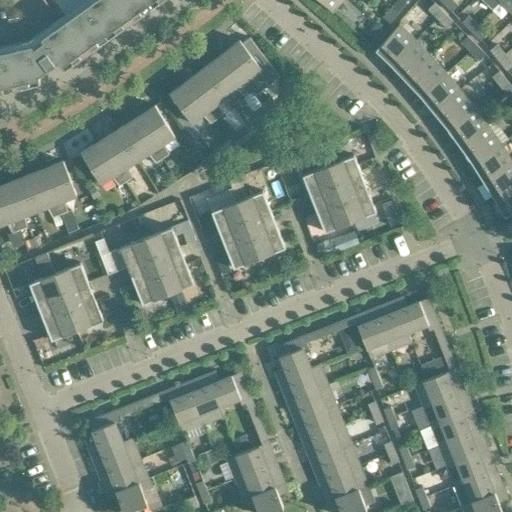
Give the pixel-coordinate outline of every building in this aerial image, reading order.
[(0,91),(12,89),(40,83),(38,74),(58,60),(64,69),(85,54),(87,53),(85,50),(155,0),(46,0),(62,21),(43,35),(41,37),(43,40),(33,47),(31,44),(3,50),(0,50),(0,91)] [(342,0),(320,0),(332,11),(342,0)] [(398,13),(407,3),(403,0),(397,0),(392,7),(398,13)] [(458,5),(452,0),(444,0),(442,2),(456,16),(463,10),(458,5)] [(511,12),(511,0),(501,0),(501,1),(511,12)] [(428,9),(437,18),(444,12),(434,3),(428,9)] [(390,23),(398,13),(392,7),(383,17),(390,23)] [(453,21),(444,12),(437,18),(446,27),(453,21)] [(462,21),(471,31),(477,24),(468,15),(462,21)] [(369,33),(376,39),(384,29),(378,24),(369,33)] [(391,64),(416,40),(400,24),(375,49),(391,64)] [(486,34),(477,24),(471,31),(480,40),(486,34)] [(461,42),(470,51),(476,45),(467,36),(461,42)] [(240,39),(222,53),(251,92),(258,87),(252,77),(262,69),(240,39)] [(405,80),(431,56),(416,40),(391,64),(405,80)] [(490,50),(498,60),(505,54),(497,44),(490,50)] [(486,54),(476,45),(470,51),(479,60),(486,54)] [(251,92),(222,53),(205,66),(227,95),(237,88),(245,97),(251,92)] [(511,65),(511,62),(505,54),(498,60),(506,70),(511,65)] [(420,95),(446,72),(431,56),(405,80),(420,95)] [(227,95),(205,66),(187,79),(217,118),(223,113),(217,103),(227,95)] [(499,71),(492,76),(501,86),(507,81),(499,71)] [(433,111),(460,89),(446,72),(420,95),(433,111)] [(217,118),(187,79),(170,93),(192,122),(202,114),(211,123),(217,118)] [(511,93),(511,86),(507,81),(501,86),(509,96),(511,93)] [(446,128),(475,106),(460,89),(433,111),(446,128)] [(155,105),(136,117),(162,158),(169,154),(164,143),(175,136),(155,105)] [(459,145),(488,124),(475,106),(446,128),(459,145)] [(162,158),(136,117),(118,128),(138,159),(148,153),(155,162),(162,158)] [(500,142),(506,138),(493,120),(488,124),(459,145),(471,162),(500,142)] [(138,159),(118,128),(100,140),(126,181),(133,177),(127,166),(138,159)] [(126,181),(100,140),(81,152),(101,183),(111,176),(119,185),(126,181)] [(482,180),(511,161),(511,160),(500,142),(471,162),(482,180)] [(354,154),(328,164),(339,193),(365,183),(354,154)] [(63,160),(42,168),(60,214),(68,211),(64,199),(76,195),(63,160)] [(493,197),(511,186),(511,161),(482,180),(493,197)] [(339,193),(328,164),(302,175),(313,203),(339,193)] [(60,214),(42,168),(22,176),(36,210),(47,206),(53,217),(60,214)] [(36,210),(22,176),(2,184),(20,229),(27,227),(24,215),(36,210)] [(376,211),(365,183),(339,193),(350,221),(376,211)] [(20,229),(2,184),(0,184),(0,224),(7,222),(12,232),(20,229)] [(95,185),(89,189),(95,198),(101,195),(95,185)] [(511,186),(493,197),(504,216),(511,212),(511,186)] [(263,190),(237,200),(248,229),(274,219),(263,190)] [(350,221),(339,193),(313,203),(325,231),(350,221)] [(248,229),(237,200),(211,211),(222,239),(248,229)] [(285,247),(274,219),(248,229),(259,257),(285,247)] [(172,226),(146,236),(157,265),(183,255),(172,226)] [(259,257),(248,229),(222,239),(234,267),(259,257)] [(157,265),(146,236),(109,251),(101,232),(94,235),(109,273),(127,266),(131,275),(157,265)] [(47,252),(34,257),(37,263),(49,259),(47,252)] [(194,283),(183,255),(157,265),(168,293),(194,283)] [(81,262),(55,272),(66,301),(92,291),(81,262)] [(168,293),(157,265),(131,275),(142,303),(168,293)] [(66,301),(55,272),(29,283),(40,311),(66,301)] [(103,319),(92,291),(66,301),(77,329),(103,319)] [(403,296),(394,299),(407,332),(427,324),(429,329),(439,325),(428,297),(407,305),(403,296)] [(407,332),(394,299),(375,307),(391,349),(411,341),(407,332)] [(77,329),(66,301),(40,311),(51,339),(77,329)] [(391,349),(375,307),(354,315),(370,357),(391,349)] [(348,318),(333,324),(335,330),(351,324),(348,318)] [(312,339),(335,330),(333,324),(310,333),(312,339)] [(435,333),(441,349),(448,346),(442,331),(435,333)] [(275,371),(278,380),(311,368),(303,348),(308,346),(304,335),(276,346),(284,368),(275,371)] [(454,362),(448,346),(441,349),(447,364),(454,362)] [(320,364),(311,368),(278,380),(286,400),(328,384),(320,364)] [(375,365),(368,368),(372,378),(379,375),(375,365)] [(414,384),(423,404),(464,388),(456,367),(414,384)] [(216,370),(207,373),(220,406),(239,398),(241,403),(252,399),(240,371),(219,379),(216,370)] [(224,415),(220,406),(207,373),(187,381),(203,423),(224,415)] [(372,378),(376,388),(383,385),(379,375),(372,378)] [(203,423),(187,381),(166,390),(183,431),(203,423)] [(336,404),(328,384),(286,400),(294,420),(336,404)] [(472,408),(464,388),(423,404),(430,425),(472,408)] [(160,392),(145,398),(148,404),(163,398),(160,392)] [(125,414),(148,404),(145,398),(122,407),(125,414)] [(368,403),(372,413),(378,411),(374,400),(368,403)] [(302,440),(344,424),(336,404),(294,420),(302,440)] [(248,408),(254,423),(260,420),(254,405),(248,408)] [(384,408),(388,418),(395,415),(391,405),(384,408)] [(480,428),(472,408),(430,425),(438,445),(480,428)] [(87,445),(90,454),(123,441),(115,422),(120,420),(116,409),(88,421),(96,442),(87,445)] [(382,421),(378,411),(372,413),(376,423),(382,421)] [(399,425),(395,415),(388,418),(392,428),(399,425)] [(266,436),(260,420),(254,423),(260,438),(266,436)] [(310,460),(352,444),(344,424),(302,440),(310,460)] [(488,448),(480,428),(438,445),(446,465),(488,448)] [(99,474),(140,458),(132,437),(123,441),(90,454),(99,474)] [(181,442),(184,452),(191,449),(187,439),(181,442)] [(227,458),(235,478),(276,462),(268,441),(227,458)] [(384,443),(388,453),(394,451),(390,441),(384,443)] [(318,480),(360,464),(352,444),(310,460),(318,480)] [(400,448),(404,459),(411,456),(407,445),(400,448)] [(496,468),(488,448),(446,465),(454,485),(496,468)] [(195,459),(191,449),(184,452),(188,462),(195,459)] [(398,461),(394,451),(388,453),(392,463),(398,461)] [(415,466),(411,456),(404,459),(408,468),(415,466)] [(107,494),(148,478),(140,458),(99,474),(107,494)] [(284,481),(276,462),(235,478),(243,498),(284,481)] [(326,501),(368,484),(360,464),(318,480),(326,501)] [(504,488),(496,468),(454,485),(462,505),(504,488)] [(403,471),(390,476),(395,487),(407,482),(403,471)] [(152,486),(148,478),(107,494),(110,503),(119,499),(124,511),(147,502),(142,490),(152,486)] [(196,482),(200,492),(207,489),(203,479),(196,482)] [(288,491),(284,481),(243,498),(246,507),(255,503),(258,511),(268,511),(283,506),(278,494),(288,491)] [(368,484),(326,501),(329,509),(339,505),(341,511),(357,511),(367,508),(365,504),(374,501),(368,484)] [(415,489),(420,499),(427,496),(422,486),(415,489)] [(507,497),(504,488),(462,505),(451,509),(452,511),(502,511),(498,501),(507,497)] [(211,500),(207,489),(200,492),(204,502),(211,500)] [(188,509),(199,505),(194,494),(184,499),(188,509)] [(431,506),(427,496),(420,499),(424,509),(431,506)]
